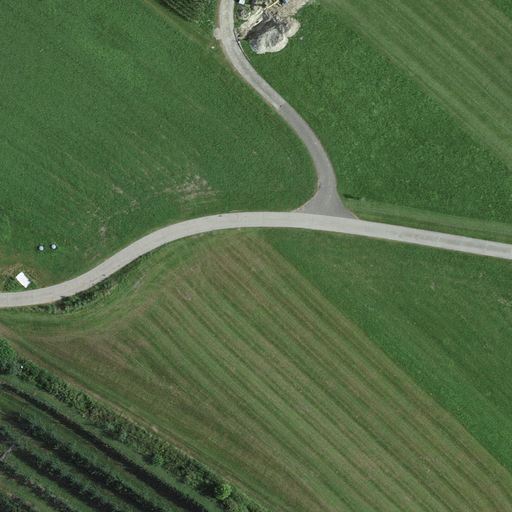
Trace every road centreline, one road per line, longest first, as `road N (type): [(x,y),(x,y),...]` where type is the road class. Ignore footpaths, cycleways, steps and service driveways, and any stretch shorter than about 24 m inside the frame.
road 1 (track): [(228,0),(228,44),(244,72),(308,137),(324,170),(327,223),(178,233),(84,287),(35,304),(0,302)]
road 2 (track): [(0,330),(289,511)]
road 3 (track): [(327,223),(511,253)]
